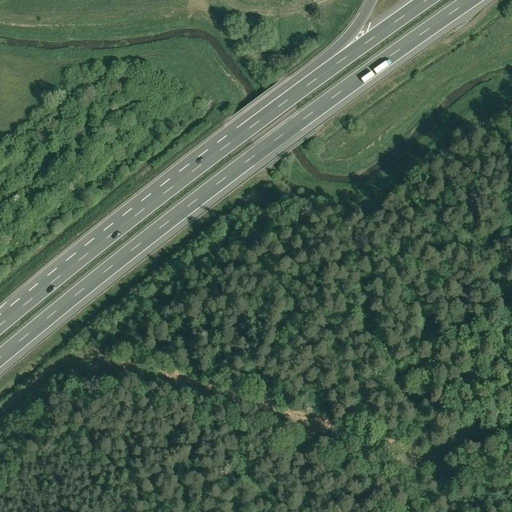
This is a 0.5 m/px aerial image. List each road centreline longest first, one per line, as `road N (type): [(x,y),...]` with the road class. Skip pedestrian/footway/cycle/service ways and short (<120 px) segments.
road 1 (motorway): [(0,361),(260,153),(474,0)]
road 2 (motorway): [(430,0),(243,131),(0,325)]
road 3 (track): [(0,416),(64,365),(94,360),(423,461)]
